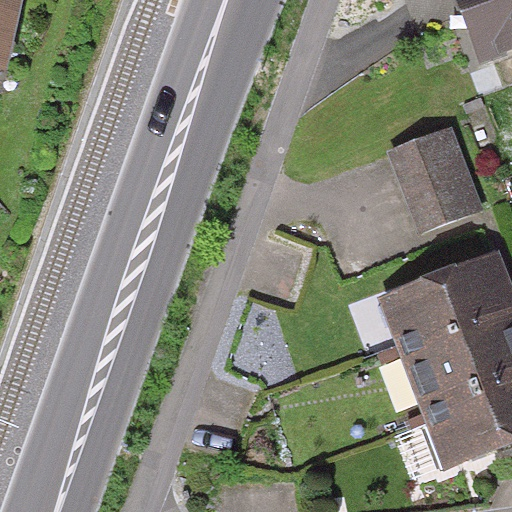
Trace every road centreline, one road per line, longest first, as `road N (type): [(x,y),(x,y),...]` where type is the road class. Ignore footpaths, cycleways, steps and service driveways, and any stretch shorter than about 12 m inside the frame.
road 1 (primary): [(233,0),(45,511)]
road 2 (residential): [(320,0),(138,511)]
